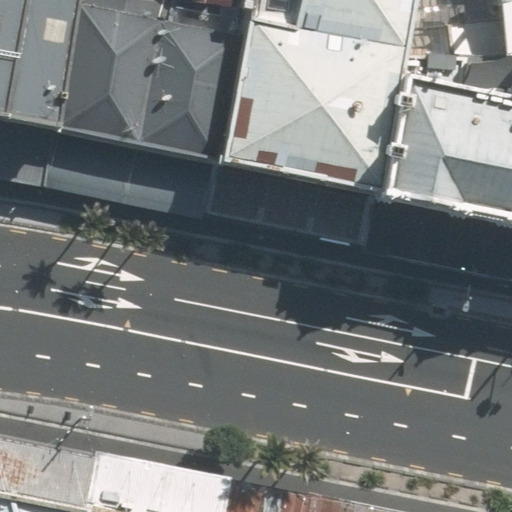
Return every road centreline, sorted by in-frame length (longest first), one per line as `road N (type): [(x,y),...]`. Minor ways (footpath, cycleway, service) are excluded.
road 1 (secondary): [(211,346),(511,407)]
road 2 (secondary): [(211,346),(0,305)]
